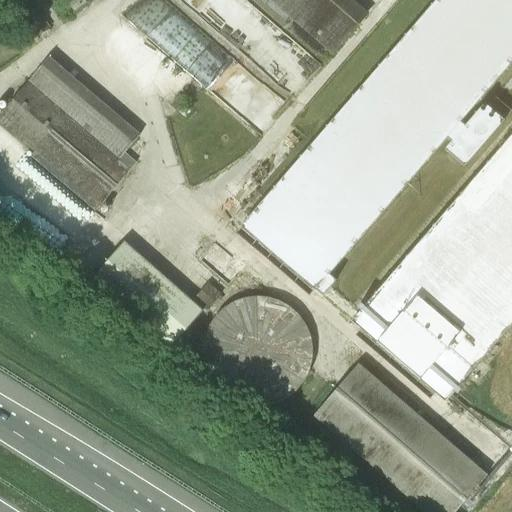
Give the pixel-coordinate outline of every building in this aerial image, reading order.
[(26,0),(6,0),(13,10),(26,0)] [(511,61),(511,0),(436,0),(241,227),(316,291),(316,290),(324,296),(336,282),(329,276),(446,139),(451,143),(444,150),(462,166),(502,120),(484,104),(464,128),(459,124),(511,61)] [(269,0),(333,55),(366,14),(349,0),(269,0)] [(160,58),(178,58),(177,6),(137,6),(137,31),(159,31),(160,58)] [(35,39),(48,29),(34,9),(21,19),(35,39)] [(121,158),(31,80),(0,115),(0,121),(35,152),(31,157),(96,212),(137,163),(125,153),(121,158)] [(177,111),(185,103),(178,96),(170,105),(177,111)] [(511,135),(352,322),(443,401),(511,320),(511,135)] [(169,348),(202,311),(126,243),(93,281),(169,348)] [(222,295),(208,283),(195,298),(209,310),(222,295)] [(256,406),(264,406),(271,404),(278,402),(285,399),(291,395),(297,390),(302,384),(306,377),(309,370),(311,363),(312,356),(312,348),(311,340),(309,333),(306,326),(302,320),(297,314),(292,309),(285,305),(278,301),(277,301),(270,298),(262,297),(254,297),(247,298),(240,301),(233,304),(226,308),(221,312),(216,318),(211,324),(208,331),(206,338),(205,341),(204,349),(204,356),(205,364),(207,371),(211,378),(215,384),(220,390),(225,395),(232,399),(239,402),(246,405),(249,405),(256,406)] [(427,511),(456,511),(486,477),(359,367),(317,416),(427,511)]
